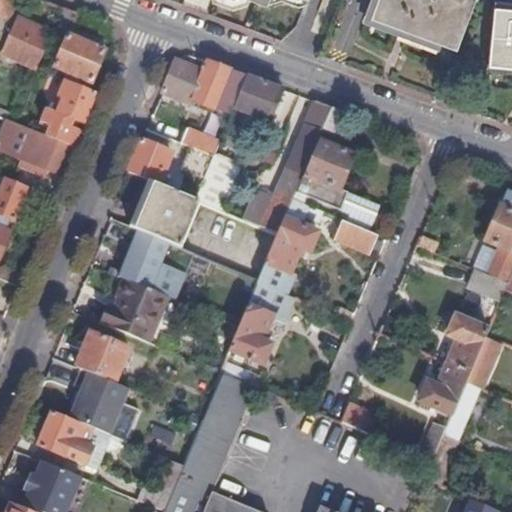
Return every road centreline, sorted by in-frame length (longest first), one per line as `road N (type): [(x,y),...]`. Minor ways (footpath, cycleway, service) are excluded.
road 1 (residential): [(0,416),(160,23)]
road 2 (residential): [(447,131),(328,417)]
road 3 (residential): [(160,23),(447,131)]
